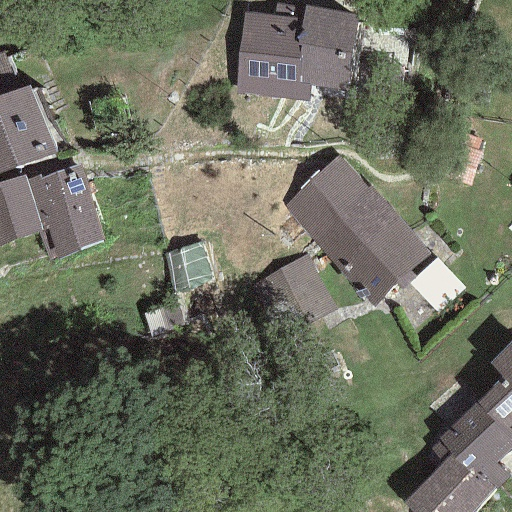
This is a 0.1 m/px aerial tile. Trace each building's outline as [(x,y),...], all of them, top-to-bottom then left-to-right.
[(366,18),(316,11),(315,21),(307,83),(315,86),(356,92),(366,18)] [(315,21),(248,15),(237,97),(315,103),(315,86),(307,83),(315,21)] [(39,87),(0,100),(0,176),(63,154),(39,87)] [(438,256),(339,157),(289,207),(381,308),(438,256)] [(44,176),(31,181),(51,230),(44,232),(54,261),(66,257),(68,262),(112,243),(94,183),(83,186),(75,168),(46,179),(44,176)] [(30,176),(0,186),(0,242),(3,249),(44,232),(51,230),(31,181),(30,176)] [(309,256),(250,287),(280,344),(336,311),(309,256)] [(448,462),(412,503),(420,511),(482,511),(511,483),(511,476),(501,466),(511,455),(511,347),(496,363),(509,378),(435,448),(448,462)]
